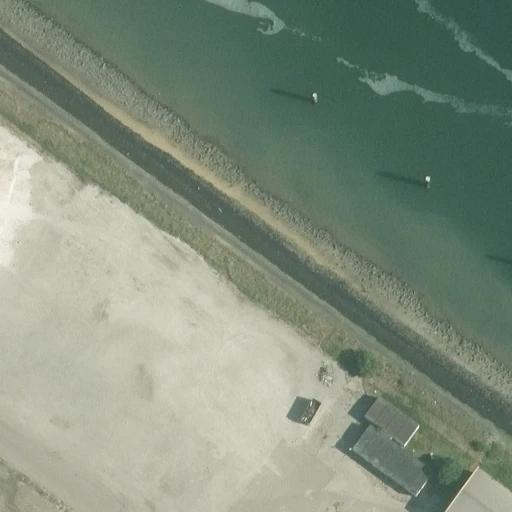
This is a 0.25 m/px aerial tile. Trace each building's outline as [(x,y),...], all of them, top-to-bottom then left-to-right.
[(81,231),(113,240),(119,215),(87,206),(81,231)] [(214,261),(196,281),(213,297),(231,277),(214,261)] [(185,402),(252,448),(276,411),(209,366),(185,402)] [(402,448),(416,429),(376,399),(362,419),(382,433),(381,435),(370,427),(351,452),(413,496),(431,471),(390,441),(391,440),(402,448)] [(171,487),(193,461),(177,447),(155,473),(171,487)] [(511,511),(511,499),(472,470),(441,511),(511,511)]
